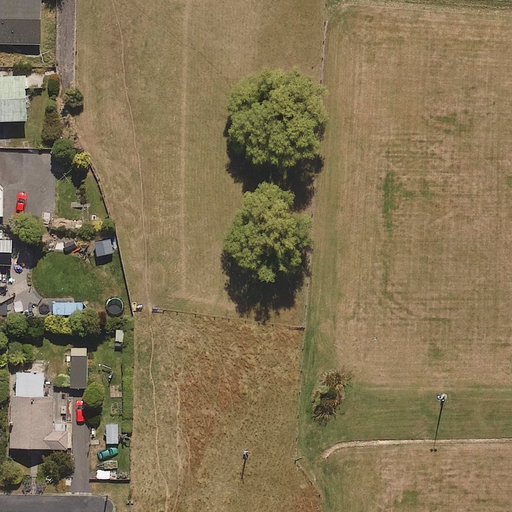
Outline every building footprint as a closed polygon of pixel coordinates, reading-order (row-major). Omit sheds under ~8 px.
[(0,0),(0,43),(40,44),(41,0),(0,0)] [(24,76),(0,77),(0,122),(25,122),(24,76)] [(0,239),(0,264),(12,265),(12,240),(0,239)] [(87,347),(70,348),(70,389),(87,389),(87,347)] [(44,372),(16,371),(16,395),(12,395),(11,448),(67,449),(67,424),(53,423),(54,398),(43,397),(44,372)] [(118,424),(105,424),(106,444),(119,444),(118,424)] [(120,454),(96,455),(97,467),(121,467),(120,454)]
